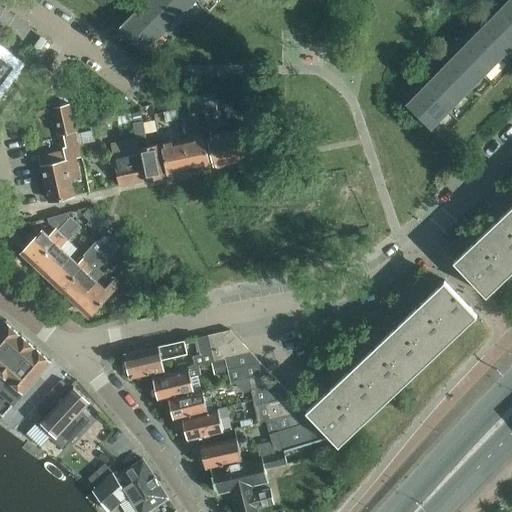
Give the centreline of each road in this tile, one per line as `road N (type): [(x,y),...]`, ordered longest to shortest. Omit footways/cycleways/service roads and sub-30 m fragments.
road 1 (residential): [(89,365),(138,325),(363,289),(426,240),(511,151)]
road 2 (primary): [(511,388),(396,511)]
road 3 (residential): [(128,79),(9,0)]
road 4 (unclassified): [(173,468),(89,365)]
